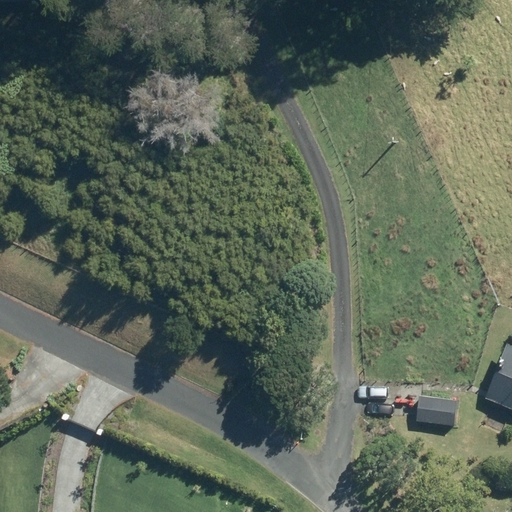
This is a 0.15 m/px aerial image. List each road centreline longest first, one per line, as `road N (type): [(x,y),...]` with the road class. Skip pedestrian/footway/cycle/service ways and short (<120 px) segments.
road 1 (unknown): [(322,485),(334,281),(323,195),(228,0)]
road 2 (unclassified): [(0,308),(211,411),(275,449),(352,511)]
